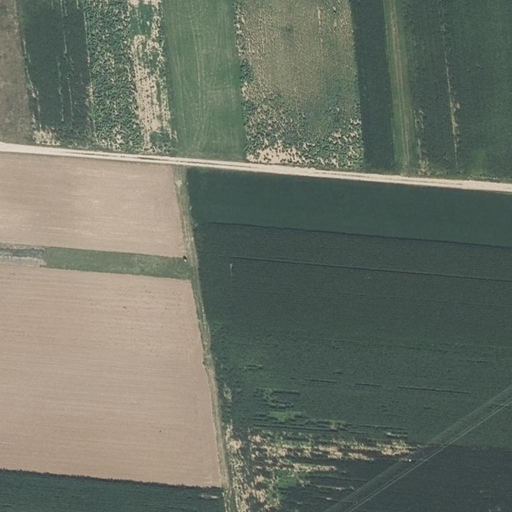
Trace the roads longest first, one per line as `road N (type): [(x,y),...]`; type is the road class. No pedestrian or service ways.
road 1 (track): [(0,145),(511,188)]
road 2 (track): [(179,160),(234,511)]
